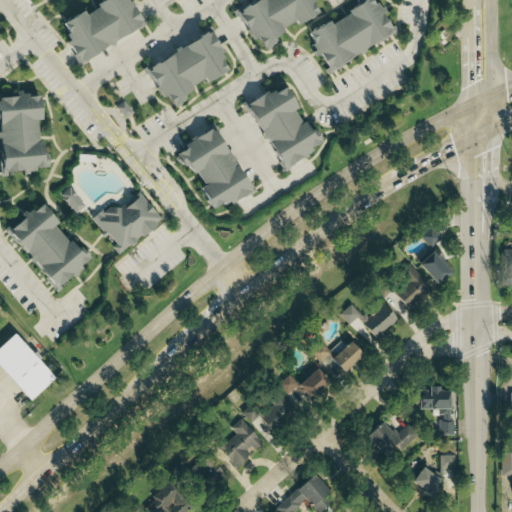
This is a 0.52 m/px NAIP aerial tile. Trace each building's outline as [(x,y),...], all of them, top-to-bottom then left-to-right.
[(53,21),(88,0),(118,0),(134,26),(76,60),(53,21)] [(230,10),(246,0),(306,0),(312,10),(251,46),(230,10)] [(304,34),(358,0),(364,0),(385,31),(325,68),(304,34)] [(141,67),(204,31),(224,67),(160,102),(141,67)] [(240,104),(277,84),(312,148),(275,169),(240,104)] [(36,167),(0,169),(0,94),(31,92),(36,167)] [(245,192),(205,128),(167,151),(207,215),(245,192)] [(81,204),(65,187),(56,195),(72,212),(81,204)] [(89,218),(107,203),(112,208),(133,191),(156,218),(117,251),(89,218)] [(78,260),(62,239),(59,241),(46,224),(49,221),(33,202),(0,229),(11,243),(14,241),(34,266),(31,268),(46,286),(78,260)] [(437,239),(427,229),(418,238),(427,248),(437,239)] [(511,285),(511,249),(500,249),(500,286),(511,285)] [(435,286),(448,273),(428,252),(414,265),(435,286)] [(400,277),(405,282),(391,295),(407,310),(429,289),(410,268),(400,277)] [(336,315),(346,325),(353,317),(374,339),(395,320),(380,304),(364,319),(349,303),(336,315)] [(45,379),(21,400),(0,374),(0,340),(8,334),(45,379)] [(340,373),(359,355),(346,341),(327,360),(340,373)] [(308,353),(318,363),(324,356),(327,359),(331,355),(318,342),(308,353)] [(326,382),(312,369),(296,385),(284,373),(273,385),(284,395),(293,386),(307,400),(326,382)] [(436,436),(449,436),(448,391),(436,392),(436,387),(417,388),(418,408),(428,408),(429,416),(436,416),(436,436)] [(256,417),(273,434),(295,411),(274,392),(267,400),(270,402),(256,417)] [(234,468),(250,452),(260,442),(238,419),(227,428),(233,434),(216,450),(234,468)] [(509,493),(511,493),(511,447),(499,448),(499,476),(509,476),(509,493)] [(438,469),(451,469),(451,455),(438,455),(438,469)] [(224,468),(221,472),(206,456),(195,466),(217,490),(218,489),(226,498),(240,485),(224,468)] [(428,496),(438,481),(419,468),(408,484),(428,496)] [(270,510),(270,511),(297,511),(307,504),(313,511),(316,511),(331,499),(310,475),(270,510)] [(144,511),(158,511),(159,511),(158,511),(183,511),(187,509),(165,485),(140,507),(144,511)]
